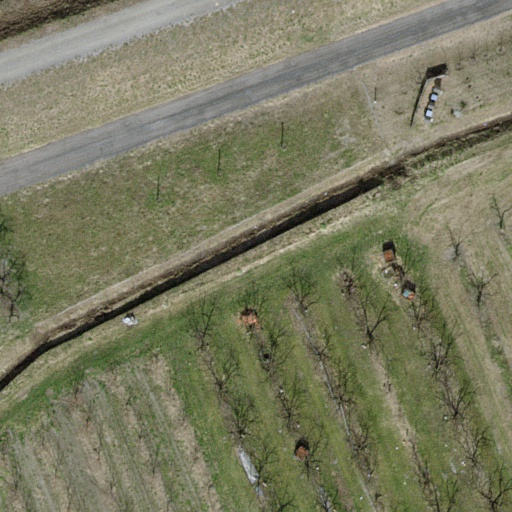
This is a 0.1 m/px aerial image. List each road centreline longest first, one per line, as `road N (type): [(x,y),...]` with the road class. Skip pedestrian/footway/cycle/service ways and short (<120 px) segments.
road 1 (track): [(482,0),(0,175)]
road 2 (track): [(185,0),(0,66)]
